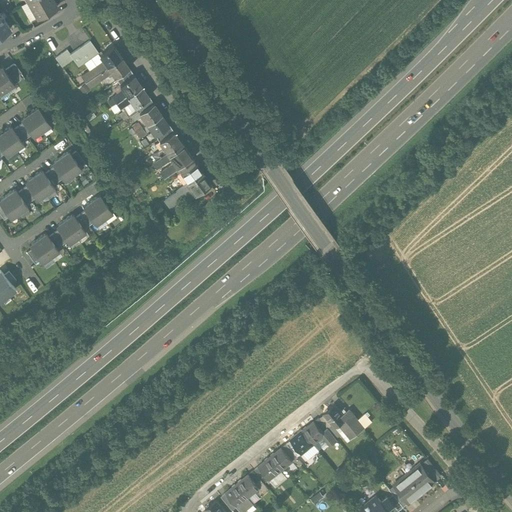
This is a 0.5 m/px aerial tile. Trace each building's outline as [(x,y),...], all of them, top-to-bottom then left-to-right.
[(52,0),(32,0),(28,3),(37,19),(47,14),(57,8),(52,0)] [(0,36),(10,30),(3,19),(4,18),(1,14),(0,15),(0,36)] [(47,14),(37,19),(31,22),(34,28),(50,19),(47,14)] [(73,59),(78,66),(98,52),(89,40),(70,54),(66,49),(55,57),(62,67),(73,59)] [(108,68),(122,58),(114,47),(100,56),(108,68)] [(129,69),(122,58),(108,68),(115,79),(129,69)] [(5,71),(12,80),(21,73),(15,64),(5,71)] [(99,65),(90,71),(91,73),(93,72),(96,76),(103,71),(99,65)] [(0,67),(0,94),(14,84),(12,80),(5,71),(2,66),(0,67)] [(103,71),(96,76),(100,81),(107,77),(103,71)] [(142,87),(134,75),(120,85),(128,96),(142,87)] [(149,98),(142,87),(128,96),(135,107),(149,98)] [(112,99),(116,104),(123,100),(119,94),(112,99)] [(116,104),(120,110),(127,106),(123,100),(116,104)] [(147,125),(162,115),(154,104),(140,114),(147,125)] [(29,113),(42,131),(51,125),(49,122),(40,111),(38,107),(29,113)] [(40,111),(49,122),(54,119),(45,107),(40,111)] [(31,135),(34,137),(42,131),(29,113),(21,119),(23,123),(31,135)] [(169,126),(162,115),(147,125),(155,136),(169,126)] [(23,123),(18,126),(27,138),(31,135),(23,123)] [(136,133),(142,129),(138,123),(130,129),(131,131),(133,129),(136,133)] [(11,126),(2,132),(15,150),(24,144),(22,141),(13,130),(11,126)] [(18,126),(13,130),(22,141),(27,138),(18,126)] [(140,139),(146,135),(142,129),(136,133),(140,139)] [(0,134),(0,146),(5,153),(7,156),(15,150),(2,132),(0,134)] [(174,133),(159,143),(163,148),(167,154),(182,144),(174,133)] [(182,144),(167,154),(172,160),(175,165),(189,155),(182,144)] [(156,162),(167,154),(163,148),(150,157),(151,159),(153,158),(156,162)] [(60,157),(73,175),(82,169),(80,166),(71,155),(69,151),(60,157)] [(71,155),(80,166),(85,163),(76,151),(71,155)] [(172,160),(167,154),(156,162),(152,164),(156,171),(172,160)] [(52,163),(54,167),(62,179),(65,182),(73,175),(60,157),(52,163)] [(188,184),(202,174),(195,163),(181,173),(188,184)] [(160,174),(165,180),(178,171),(174,165),(160,174)] [(54,167),(49,170),(58,182),(62,179),(54,167)] [(42,170),(34,176),(46,194),(55,188),(53,185),(44,174),(42,170)] [(49,170),(44,174),(53,185),(58,182),(49,170)] [(211,186),(202,174),(188,184),(196,196),(211,186)] [(25,182),(27,186),(36,198),(38,201),(46,194),(34,176),(25,182)] [(197,196),(196,196),(188,184),(177,192),(164,202),(173,215),(190,203),(189,202),(197,196)] [(27,186),(22,189),(31,201),(36,198),(27,186)] [(15,189),(7,195),(19,213),(28,207),(26,204),(18,193),(15,189)] [(22,189),(18,193),(26,204),(31,201),(22,189)] [(0,200),(0,204),(0,205),(9,217),(11,220),(19,213),(7,195),(0,200)] [(91,201),(104,220),(113,214),(111,211),(102,199),(100,195),(91,201)] [(102,199),(111,211),(116,207),(107,195),(102,199)] [(191,205),(199,199),(197,196),(189,202),(190,203),(191,205)] [(85,211),(94,223),(96,226),(104,220),(91,201),(83,208),(85,211)] [(0,205),(0,204),(0,214),(4,220),(9,217),(0,205)] [(206,216),(213,211),(207,204),(201,209),(206,216)] [(80,214),(89,226),(94,223),(85,211),(80,214)] [(65,220),(77,239),(86,233),(84,230),(76,218),(73,214),(65,220)] [(76,218),(84,230),(89,226),(80,214),(76,218)] [(58,230),(67,242),(69,245),(77,239),(65,220),(56,226),(58,230)] [(54,233),(62,245),(67,242),(58,230),(54,233)] [(38,239),(51,258),(59,252),(57,249),(49,237),(46,233),(38,239)] [(49,237),(57,249),(62,245),(54,233),(49,237)] [(32,249),(40,261),(42,264),(51,258),(38,239),(29,246),(32,249)] [(35,264),(40,261),(32,249),(27,252),(35,264)] [(1,271),(0,271),(0,286),(8,297),(16,290),(1,271)] [(0,302),(8,297),(0,286),(0,302)] [(323,414),(332,424),(335,428),(346,419),(335,405),(323,414)] [(322,432),(327,428),(319,418),(314,422),(322,432)] [(314,421),(302,431),(313,444),(323,437),(331,446),(337,441),(336,439),(327,428),(322,432),(314,422),(314,421)] [(332,424),(327,428),(336,439),(341,435),(335,428),(332,424)] [(302,431),(291,440),(302,454),(313,444),(302,431)] [(270,457),(281,471),(292,461),(281,448),(270,457)] [(258,467),(269,480),(281,471),(270,457),(258,467)] [(425,461),(421,465),(435,482),(439,478),(425,461)] [(421,465),(407,475),(421,493),(435,482),(421,465)] [(253,470),(264,484),(269,480),(258,467),(253,470)] [(253,470),(249,474),(260,488),(264,493),(268,489),(264,484),(253,470)] [(237,484),(248,497),(260,488),(249,474),(237,484)] [(407,475),(394,486),(408,503),(421,493),(407,475)] [(237,484),(225,493),(236,507),(239,510),(244,511),(253,503),(248,497),(237,484)] [(389,490),(393,495),(403,507),(408,503),(394,486),(389,490)] [(225,493),(221,497),(232,510),(236,507),(225,493)] [(385,504),(383,506),(388,511),(389,510),(391,511),(397,511),(403,507),(393,495),(384,502),(385,504)] [(376,497),(356,511),(388,511),(383,506),(376,497)] [(225,511),(216,501),(205,510),(206,511),(225,511)]
